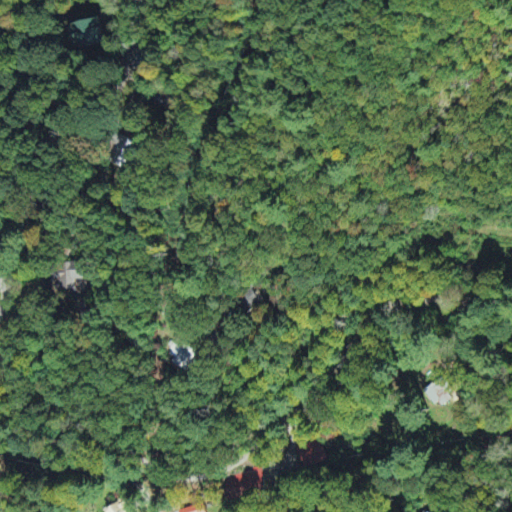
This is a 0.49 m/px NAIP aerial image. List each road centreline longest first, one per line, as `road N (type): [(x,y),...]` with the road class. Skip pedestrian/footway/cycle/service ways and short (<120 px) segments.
road 1 (residential): [(0,388),(115,436),(193,431),(271,389),(318,342),(309,314)]
road 2 (residential): [(309,314),(478,212),(511,275)]
road 3 (residential): [(0,234),(66,0)]
